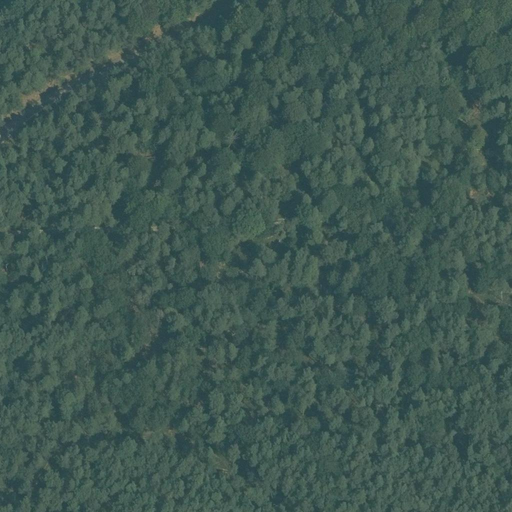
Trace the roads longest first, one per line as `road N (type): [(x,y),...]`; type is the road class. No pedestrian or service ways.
road 1 (track): [(0,235),(511,209)]
road 2 (unclassified): [(0,140),(33,109),(239,0)]
